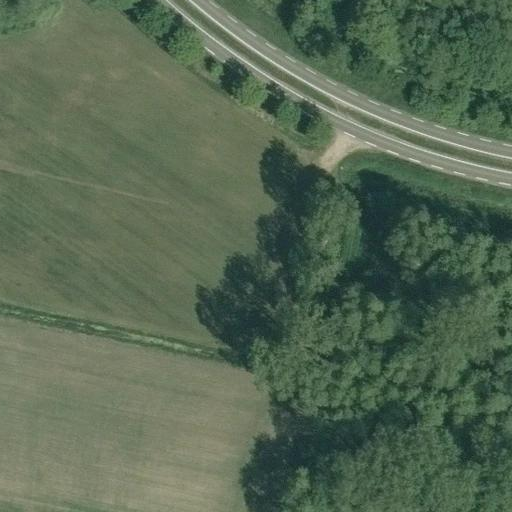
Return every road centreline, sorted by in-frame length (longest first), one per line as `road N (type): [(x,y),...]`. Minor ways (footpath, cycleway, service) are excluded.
road 1 (primary): [(155,0),(314,112),(422,157),(511,180)]
road 2 (primary): [(511,152),(364,107),(258,47),(196,0)]
